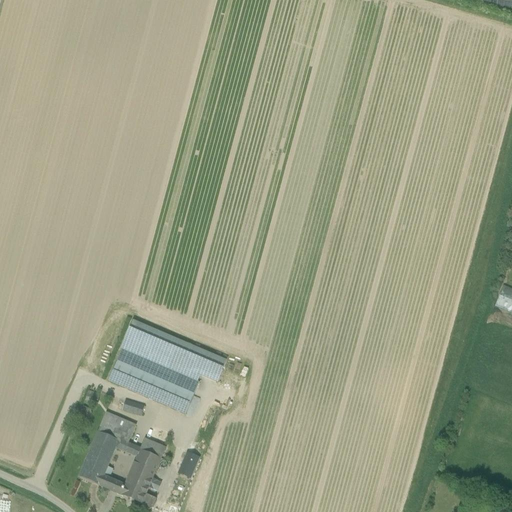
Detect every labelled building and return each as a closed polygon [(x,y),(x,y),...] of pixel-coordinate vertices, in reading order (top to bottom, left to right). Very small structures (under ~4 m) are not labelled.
[(511,0),(473,0),(511,9),(511,0)] [(511,289),(504,286),(495,307),(511,313),(511,289)] [(116,364),(194,397),(200,384),(197,383),(199,377),(216,384),(225,362),(134,323),(116,364)] [(194,397),(116,364),(108,383),(186,416),(194,397)] [(100,396),(88,393),(86,401),(97,405),(100,396)] [(145,409),(125,403),(122,412),(142,418),(145,409)] [(135,427),(105,415),(98,432),(117,440),(127,445),(135,427)] [(116,442),(97,434),(78,478),(99,487),(103,478),(107,468),(115,450),(118,443),(116,442)] [(127,445),(117,440),(116,442),(118,443),(115,450),(129,456),(133,447),(127,445)] [(165,451),(144,442),(140,452),(161,461),(165,451)] [(161,461),(140,452),(128,480),(149,489),(150,487),(153,488),(155,483),(152,482),(161,461)] [(103,478),(109,480),(113,471),(107,468),(103,478)] [(103,478),(99,487),(110,492),(114,482),(109,480),(103,478)] [(149,489),(128,480),(125,487),(120,485),(116,494),(142,505),(146,497),(149,489)] [(156,501),(146,497),(142,505),(143,509),(148,511),(152,510),(156,501)]
